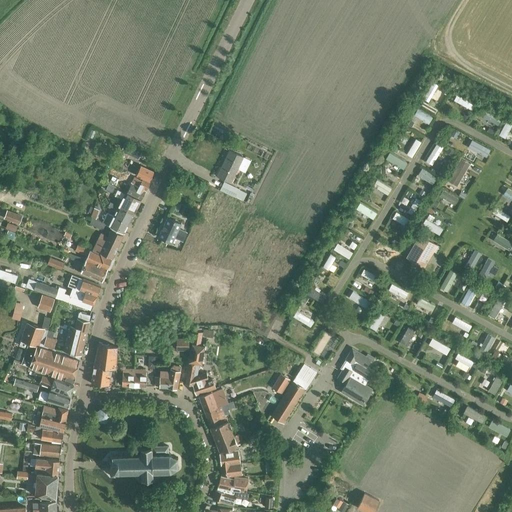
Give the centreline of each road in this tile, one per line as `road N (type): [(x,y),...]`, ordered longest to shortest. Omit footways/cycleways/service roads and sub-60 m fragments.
road 1 (residential): [(83,399),(110,286),(250,0)]
road 2 (residential): [(83,399),(158,396),(195,415),(209,465),(192,511)]
